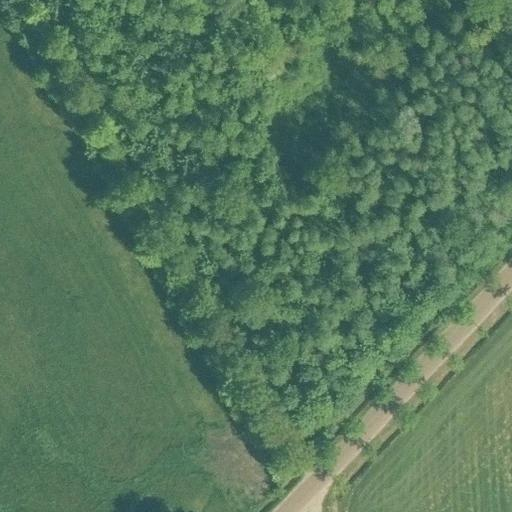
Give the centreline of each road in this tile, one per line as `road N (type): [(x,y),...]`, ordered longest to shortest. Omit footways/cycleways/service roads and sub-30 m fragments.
road 1 (track): [(42,0),(315,482),(315,511)]
road 2 (tertiary): [(287,511),(511,272)]
